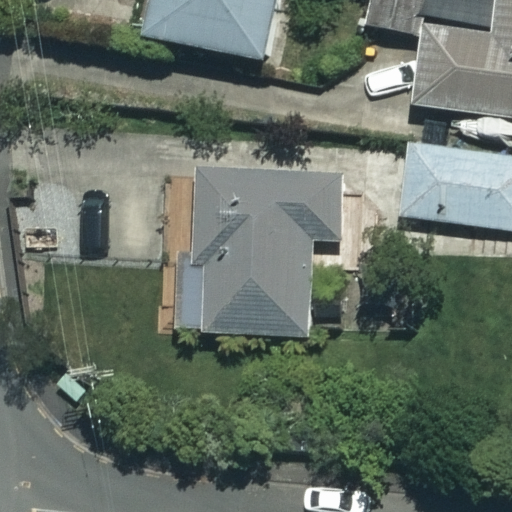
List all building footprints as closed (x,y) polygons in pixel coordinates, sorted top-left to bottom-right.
[(280,0),(158,0),(151,35),(268,59),(280,0)] [(426,0),(378,0),(372,19),(417,33),(426,0)] [(511,0),(498,0),(494,35),(426,26),(416,105),(511,117),(511,0)] [(511,229),(511,157),(414,148),(407,219),(511,229)] [(339,163),(200,165),(201,259),(185,260),(186,335),(314,333),(313,236),(340,236),(339,163)]
